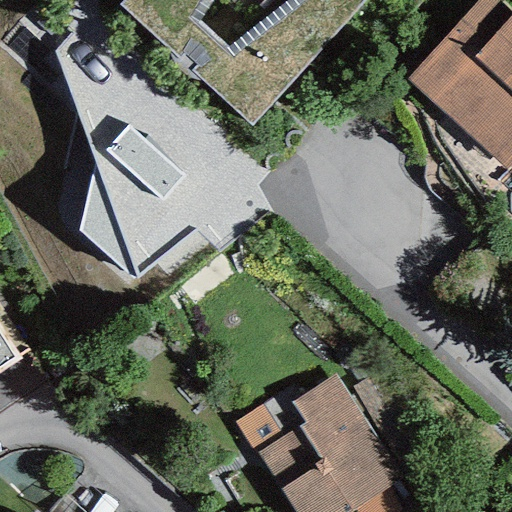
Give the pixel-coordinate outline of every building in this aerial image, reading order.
[(108,0),(101,7),(231,130),(363,6),(357,0),(290,0),(214,52),(183,23),(202,0),(108,0)] [(511,30),(479,0),(467,0),(389,84),(498,187),(511,171),(511,30)] [(208,198),(190,182),(201,170),(143,118),(64,206),(139,274),(208,198)] [(0,269),(0,361),(39,339),(0,269)] [(351,511),(404,481),(339,373),(228,439),(271,511),(351,511)] [(58,511),(112,511),(82,471),(47,497),(58,511)] [(511,511),(511,503),(503,511),(511,511)]
